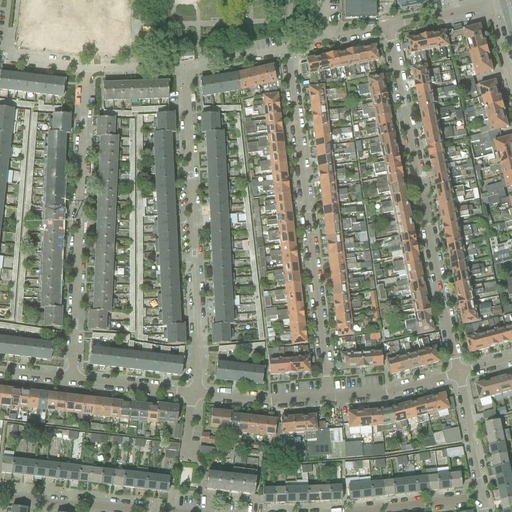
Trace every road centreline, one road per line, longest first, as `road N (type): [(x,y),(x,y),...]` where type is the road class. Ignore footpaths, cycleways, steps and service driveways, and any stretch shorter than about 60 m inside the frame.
road 1 (residential): [(285,49),(330,396)]
road 2 (residential): [(458,372),(389,29)]
road 3 (residential): [(194,392),(199,361),(181,67)]
road 4 (residential): [(71,378),(84,66)]
road 5 (residential): [(330,396),(194,392)]
road 6 (residential): [(458,372),(386,392),(330,396)]
road 7 (residential): [(480,501),(458,372)]
road 8 (residential): [(389,29),(509,2)]
road 9 (residential): [(191,392),(71,378)]
